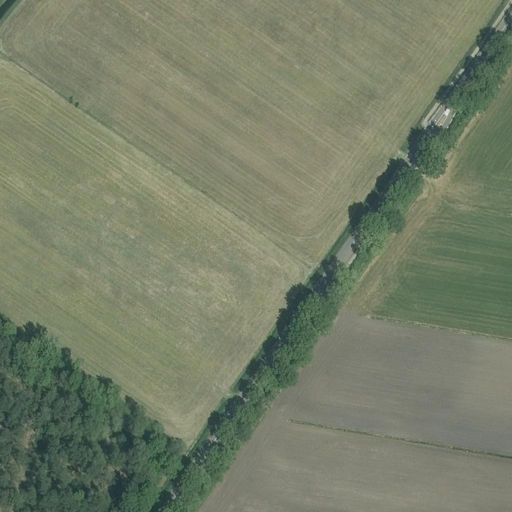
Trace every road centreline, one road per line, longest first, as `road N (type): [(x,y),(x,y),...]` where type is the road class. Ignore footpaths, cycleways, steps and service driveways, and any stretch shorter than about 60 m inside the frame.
road 1 (tertiary): [(398,178),(164,511)]
road 2 (tertiary): [(398,178),(436,139),(469,76)]
road 3 (tertiary): [(469,76),(398,178)]
